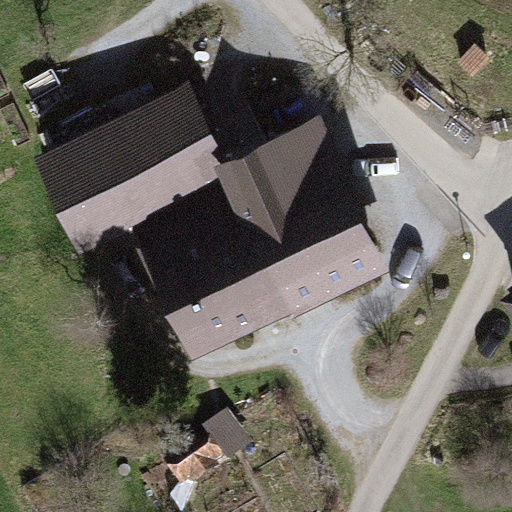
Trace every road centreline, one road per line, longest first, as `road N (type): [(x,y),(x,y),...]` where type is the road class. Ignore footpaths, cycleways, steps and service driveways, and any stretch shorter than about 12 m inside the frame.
road 1 (track): [(359,511),(511,214)]
road 2 (track): [(511,210),(279,0)]
